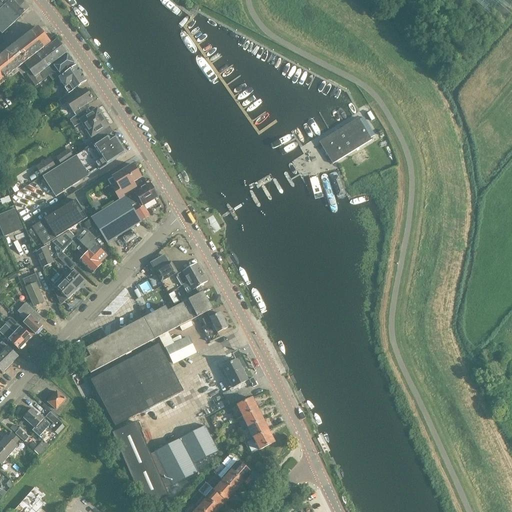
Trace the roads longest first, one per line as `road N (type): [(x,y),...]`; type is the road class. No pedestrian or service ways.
road 1 (tertiary): [(315,463),(185,215)]
road 2 (residential): [(185,215),(0,409)]
road 3 (tertiary): [(185,215),(45,6)]
